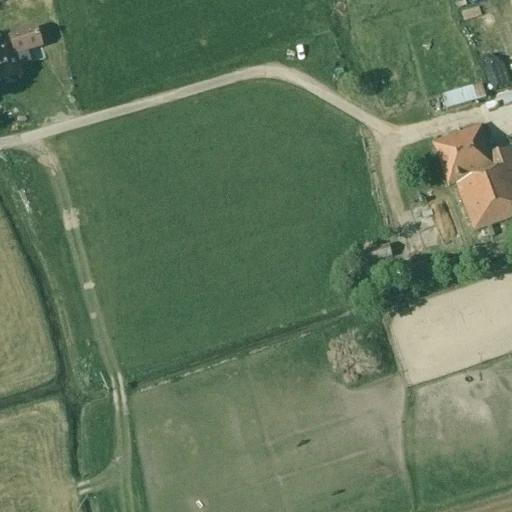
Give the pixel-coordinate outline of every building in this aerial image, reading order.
[(481,60),(496,57),(491,24),(476,26),(481,60)] [(41,48),(36,31),(0,42),(0,82),(21,76),(19,67),(30,64),(27,52),(41,48)] [(446,112),(485,101),(481,87),(443,98),(446,112)] [(481,127),(480,128),(432,145),(448,188),(456,186),(473,233),(511,219),(511,149),(492,157),(481,127)] [(390,259),(387,247),(356,256),(362,280),(377,275),(373,264),(390,259)] [(460,269),(457,256),(436,262),(440,274),(460,269)] [(434,278),(429,260),(403,270),(403,268),(394,270),(400,289),(409,287),(434,278)]
